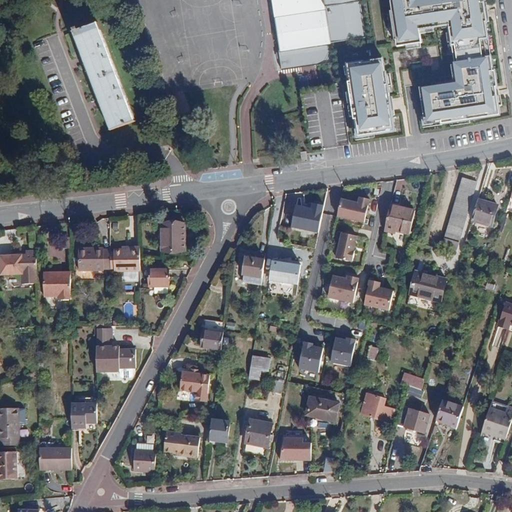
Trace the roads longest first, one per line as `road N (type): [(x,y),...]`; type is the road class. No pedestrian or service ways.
road 1 (residential): [(511,489),(419,480),(138,498),(91,489)]
road 2 (residential): [(220,242),(91,489)]
road 3 (residential): [(511,144),(243,186)]
road 4 (residential): [(181,192),(172,163),(155,150),(110,152),(93,143),(52,43)]
road 5 (residential): [(181,192),(0,215)]
